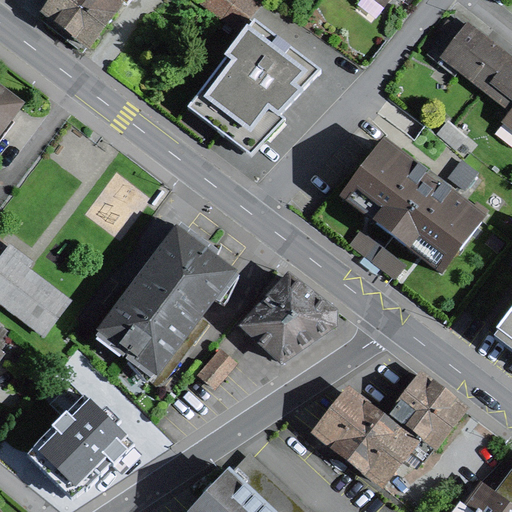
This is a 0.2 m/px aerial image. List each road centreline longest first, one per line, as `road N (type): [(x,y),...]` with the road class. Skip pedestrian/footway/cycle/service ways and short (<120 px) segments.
road 1 (residential): [(393,321),(117,511)]
road 2 (secondary): [(0,23),(250,214)]
road 3 (residential): [(250,214),(440,0)]
road 4 (secondary): [(250,214),(393,321)]
road 5 (secondary): [(393,321),(511,411)]
